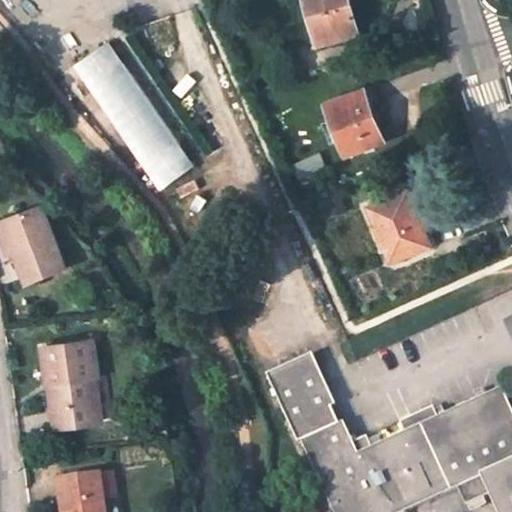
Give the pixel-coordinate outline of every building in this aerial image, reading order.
[(308,0),(320,38),(338,34),(339,36),(359,30),(350,0),(308,0)] [(106,48),(77,78),(166,166),(195,137),(106,48)] [(329,102),(348,151),(383,137),(374,112),(379,110),(376,103),(378,102),(372,85),(329,102)] [(407,189),(370,205),(392,259),(429,244),(418,216),(407,189)] [(22,266),(27,282),(67,267),(46,206),(10,219),(20,248),(16,249),(22,266)] [(424,214),(418,216),(429,244),(435,241),(424,214)] [(1,222),(17,268),(22,266),(16,249),(20,248),(10,219),(1,222)] [(49,384),(54,429),(96,423),(91,377),(96,377),(91,342),(42,348),(46,384),(49,384)] [(303,441),(339,424),(332,409),(336,407),(314,357),(270,377),(299,443),(303,441)] [(511,511),(511,408),(502,387),(360,453),(344,422),(339,424),(303,441),(336,511),(403,511),(459,487),(467,504),(493,493),(501,511),(511,511)] [(105,511),(100,475),(61,481),(65,511),(105,511)]
